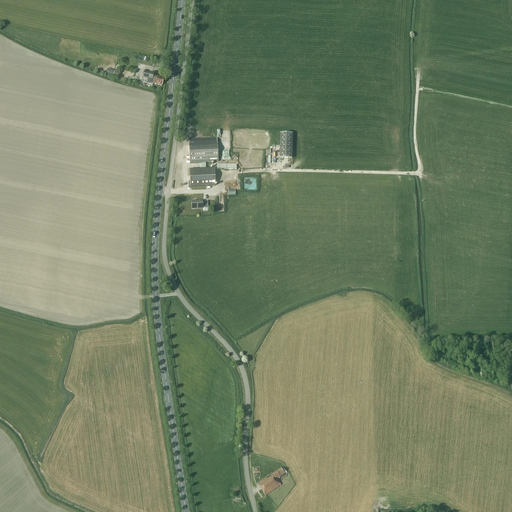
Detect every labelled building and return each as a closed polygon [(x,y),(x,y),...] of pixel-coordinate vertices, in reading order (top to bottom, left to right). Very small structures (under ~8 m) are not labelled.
[(120,72),(107,69),(106,75),(118,78),(120,72)] [(154,74),(144,72),(143,78),(154,80),(153,84),(162,86),(163,78),(154,76),(154,74)] [(292,134),(280,133),(280,158),(292,158),(292,134)] [(216,139),(188,140),(189,164),(218,162),(216,139)] [(215,186),(214,169),(189,170),(190,187),(215,186)] [(208,208),(207,200),(204,201),(204,203),(202,203),(202,201),(191,202),(191,209),(202,208),(204,207),(204,208),(208,208)] [(285,473),(281,468),(257,484),(265,495),(281,485),(276,479),(285,473)]
